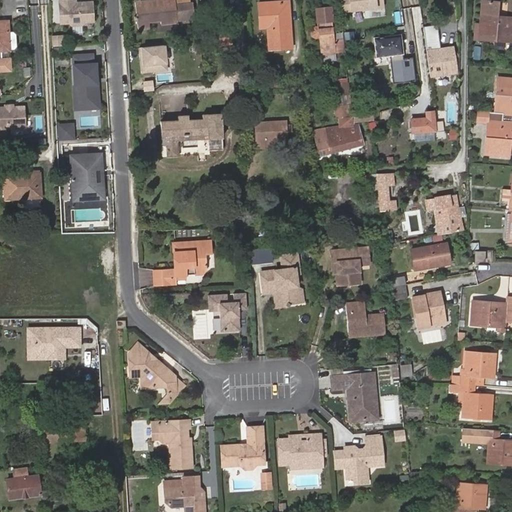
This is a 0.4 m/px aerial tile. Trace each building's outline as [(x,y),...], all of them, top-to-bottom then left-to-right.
[(93,21),(92,1),(75,2),(74,0),(59,0),(58,0),(60,23),(68,23),(71,25),(81,25),(84,22),(93,21)] [(175,6),(174,0),(150,0),(139,1),(140,7),(135,7),(138,29),(150,28),(149,22),(160,21),(160,25),(177,23),(175,6)] [(383,0),(350,0),(351,9),(384,6),(383,0)] [(284,11),(289,11),(288,1),(268,2),(268,14),(259,15),(259,28),(267,27),(268,49),(291,47),(289,21),(284,21),(284,11)] [(511,18),(498,17),(499,3),(482,1),(479,24),(476,24),(475,39),(511,42),(511,18)] [(268,14),(268,2),(258,3),(259,15),(268,14)] [(187,4),(175,6),(177,23),(188,22),(187,4)] [(344,55),(342,40),(335,41),(331,9),(315,10),(320,57),(344,55)] [(16,46),(16,34),(13,32),(8,32),(8,21),(0,21),(0,70),(10,70),(10,59),(2,59),(1,50),(9,50),(9,49),(14,49),(16,46)] [(403,52),(401,36),(376,39),(377,54),(389,53),(392,83),(414,80),(411,60),(403,61),(402,52),(403,52)] [(166,43),(139,46),(142,72),(168,69),(166,43)] [(453,50),(427,54),(428,60),(454,56),(453,50)] [(95,54),(72,56),(75,109),(98,108),(95,54)] [(454,56),(428,60),(430,76),(456,72),(454,56)] [(511,114),(511,78),(497,78),(494,113),(504,114),(511,114)] [(336,85),(338,105),(351,104),(350,94),(349,83),(347,84),(346,79),(337,80),(336,85)] [(338,105),(333,106),(335,118),(344,117),(344,123),(353,122),(351,104),(338,105)] [(0,128),(25,127),(23,107),(12,107),(11,107),(10,109),(7,109),(6,108),(5,108),(0,108),(0,128)] [(373,120),(371,108),(354,110),(355,121),(373,120)] [(435,131),(433,112),(426,112),(426,118),(410,120),(412,133),(435,131)] [(488,123),(485,154),(508,156),(510,130),(511,129),(511,120),(511,121),(504,120),(504,114),(494,113),(479,112),(479,123),(488,123)] [(221,120),(201,117),(201,120),(188,121),(188,116),(178,117),(178,121),(160,122),(162,146),(166,145),(166,146),(178,145),(177,144),(177,139),(207,137),(208,142),(208,153),(223,152),(221,120)] [(444,119),(435,120),(436,129),(444,128),(444,119)] [(74,122),(57,123),(58,139),(75,138),(74,122)] [(285,122),(265,123),(265,129),(256,127),(257,144),(286,142),(285,133),(292,133),(291,124),(285,124),(285,122)] [(363,144),(357,125),(338,127),(313,131),(318,156),(363,144)] [(178,145),(166,146),(166,156),(178,155),(178,145)] [(99,176),(99,171),(101,170),(101,154),(72,155),(73,178),(72,178),(72,183),(73,183),(74,188),(83,188),(84,200),(95,199),(94,193),(103,193),(102,175),(99,176)] [(377,174),(380,211),(394,210),(393,201),(388,201),(387,186),(392,185),(391,173),(377,174)] [(15,178),(15,175),(4,175),(5,199),(40,197),(39,174),(23,174),(23,178),(15,178)] [(84,200),(83,188),(74,188),(74,200),(84,200)] [(510,201),(511,189),(502,189),(501,201),(510,201)] [(438,234),(462,230),(459,218),(457,208),(454,194),(424,200),(427,210),(433,209),(438,234)] [(464,206),(457,208),(459,218),(466,216),(464,206)] [(311,230),(312,217),(303,217),(302,230),(311,230)] [(168,282),(175,281),(185,280),(185,278),(201,277),(205,271),(205,257),(212,257),(211,242),(172,244),(173,261),(178,260),(179,266),(173,266),(174,270),(153,271),(154,287),(169,286),(168,282)] [(449,263),(445,242),(411,249),(414,270),(449,263)] [(367,247),(331,251),(332,266),(336,266),(337,273),(336,274),(337,285),(360,283),(358,265),(369,264),(367,247)] [(485,261),(485,252),(474,251),(473,260),(485,261)] [(298,300),(297,289),(296,274),(299,274),(296,254),(280,255),(281,268),(260,271),(261,291),(268,290),(271,286),(275,286),(276,303),(280,306),(286,306),(288,304),(290,301),(298,300)] [(404,283),(403,277),(391,279),(392,285),(404,283)] [(405,284),(392,287),(394,300),(407,298),(405,284)] [(268,290),(261,291),(262,294),(272,293),(273,303),(276,303),(275,286),(271,286),(268,290)] [(301,291),(297,289),(298,300),(290,301),(288,304),(302,302),(301,291)] [(445,323),(439,292),(413,296),(418,327),(445,323)] [(208,312),(218,311),(221,310),(222,315),(219,315),(220,332),(239,330),(238,310),(246,309),(245,293),(233,294),(233,302),(227,303),(226,294),(207,295),(208,312)] [(505,332),(506,321),(507,303),(472,301),(470,323),(497,326),(496,331),(505,332)] [(366,332),(367,336),(386,335),(384,315),(365,316),(364,303),(345,304),(348,334),(366,332)] [(125,319),(118,319),(116,320),(117,328),(125,328),(125,319)] [(63,351),(63,346),(79,346),(79,327),(27,328),(27,355),(49,355),(49,351),(63,351)] [(166,367),(155,358),(154,360),(147,360),(145,354),(147,352),(140,345),(132,346),(127,351),(129,374),(138,374),(154,386),(166,386),(167,392),(168,392),(175,392),(174,374),(166,374),(166,367)] [(489,378),(491,353),(466,351),(465,368),(464,376),(459,376),(452,375),(451,384),(474,385),(475,377),(484,377),(489,378)] [(154,360),(155,358),(147,352),(145,354),(147,360),(154,360)] [(360,374),(361,385),(374,384),(374,373),(360,374)] [(139,387),(154,386),(138,374),(139,387)] [(187,386),(174,374),(175,392),(168,392),(157,404),(169,404),(187,386)] [(377,419),(376,407),(374,384),(361,385),(360,374),(331,376),(332,389),(346,388),(346,386),(349,386),(350,398),(347,398),(348,411),(348,419),(350,421),(351,421),(377,419)] [(483,386),(484,377),(475,377),(474,385),(483,386)] [(474,393),(474,385),(451,384),(448,383),(448,391),(458,391),(463,392),(463,403),(462,417),(485,419),(488,394),(474,393)] [(190,467),(189,448),(186,446),(185,430),(188,430),(188,420),(159,423),(155,427),(155,439),(161,443),(166,443),(167,469),(190,467)] [(85,440),(84,424),(68,425),(69,441),(85,440)] [(57,442),(56,425),(43,426),(44,443),(57,442)] [(56,425),(57,442),(69,441),(68,425),(56,425)] [(246,441),(243,447),(240,448),(239,445),(221,446),(222,466),(240,466),(242,468),(251,468),(254,465),(263,465),(261,426),(245,427),(246,441)] [(511,465),(511,451),(511,439),(499,439),(499,430),(484,429),(483,437),(488,438),(487,448),(486,464),(511,465)] [(404,439),(403,431),(395,432),(395,440),(404,439)] [(307,435),(305,438),(305,441),(297,442),(293,438),(277,439),(279,465),(286,465),(287,462),(290,461),(290,465),(290,467),(309,466),(312,461),(322,460),(320,434),(307,435)] [(365,437),(366,445),(381,444),(381,436),(365,437)] [(382,464),(381,444),(366,445),(363,448),(363,452),(356,453),(356,448),(352,446),(343,446),(343,450),(332,450),(334,467),(344,466),(345,477),(353,477),(353,483),(363,482),(362,474),(366,470),(365,466),(382,464)] [(322,468),(322,460),(312,461),(309,466),(290,467),(290,470),(322,468)] [(9,499),(40,494),(39,483),(28,485),(27,476),(26,468),(13,469),(14,478),(7,479),(9,499)] [(260,475),(260,484),(269,484),(269,474),(260,475)] [(37,475),(27,476),(28,485),(39,483),(37,475)] [(193,488),(193,482),(193,478),(160,479),(161,493),(168,498),(182,497),(185,497),(185,504),(182,504),(182,511),(202,511),(202,487),(193,488)] [(481,509),(483,484),(457,482),(455,507),(451,507),(450,511),(474,511),(475,509),(481,509)]
